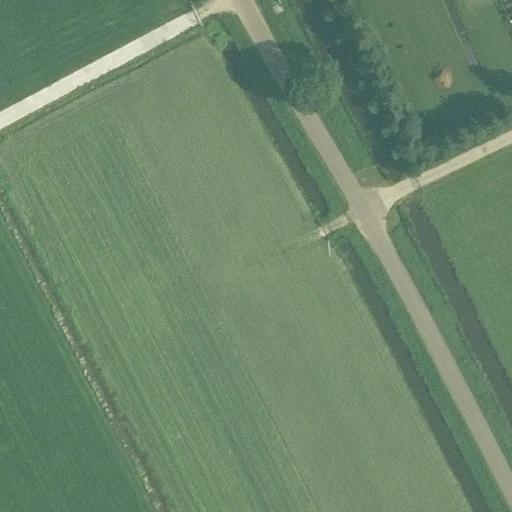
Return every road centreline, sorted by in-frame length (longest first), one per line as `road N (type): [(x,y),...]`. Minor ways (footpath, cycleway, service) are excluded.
road 1 (unclassified): [(511,491),(366,211),(239,0)]
road 2 (track): [(0,118),(225,0)]
road 3 (track): [(511,137),(300,242)]
